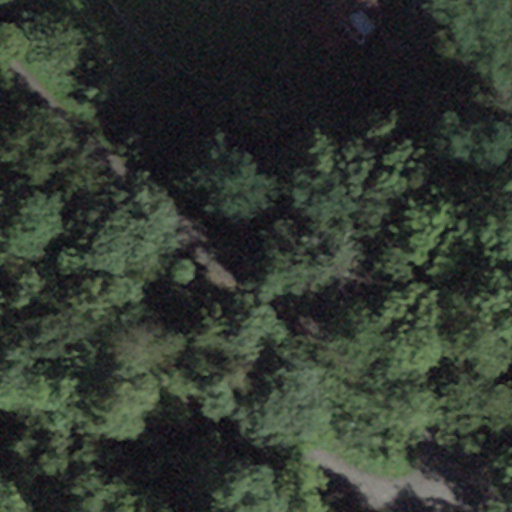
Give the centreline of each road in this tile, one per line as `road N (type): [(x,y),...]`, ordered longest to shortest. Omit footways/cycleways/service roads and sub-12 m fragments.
road 1 (motorway): [(0,202),(511,239)]
road 2 (motorway): [(511,43),(0,7)]
road 3 (track): [(469,468),(441,498),(398,503),(338,481),(290,438),(218,412),(78,417),(0,409)]
